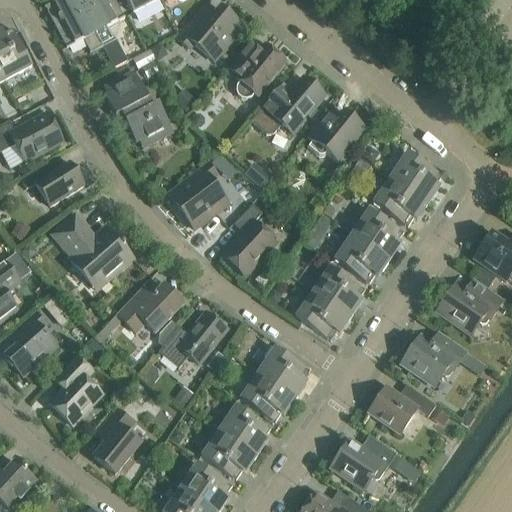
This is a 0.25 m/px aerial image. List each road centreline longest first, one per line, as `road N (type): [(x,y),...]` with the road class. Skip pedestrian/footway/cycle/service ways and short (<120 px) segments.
road 1 (residential): [(353,379),(210,286),(124,200),(17,0)]
road 2 (residential): [(281,0),(470,156),(482,176)]
road 3 (residential): [(353,379),(477,199),(482,176)]
road 4 (residential): [(267,511),(353,379)]
road 5 (residential): [(120,511),(0,416)]
